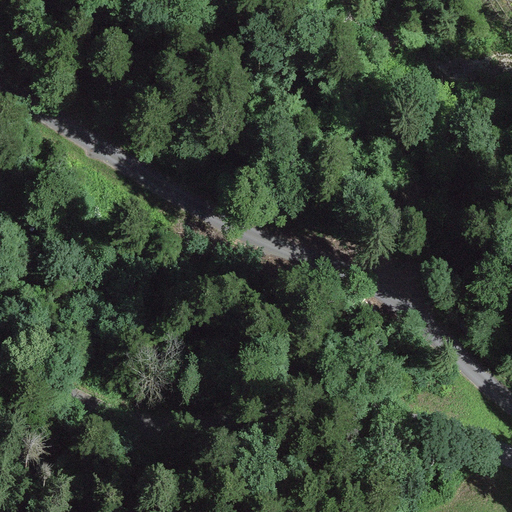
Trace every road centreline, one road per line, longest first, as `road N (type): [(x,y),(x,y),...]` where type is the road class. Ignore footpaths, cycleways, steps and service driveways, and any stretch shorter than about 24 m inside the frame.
road 1 (unclassified): [(511,392),(365,285),(81,140),(0,79)]
road 2 (residential): [(0,360),(93,413),(129,422),(297,411),(380,415),(511,444)]
